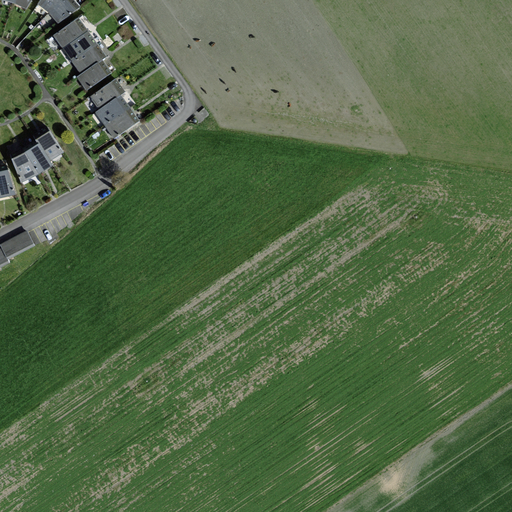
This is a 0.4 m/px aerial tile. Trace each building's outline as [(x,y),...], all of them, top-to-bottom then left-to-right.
[(31,0),(16,0),(15,3),(26,8),(31,0)] [(41,0),(39,3),(50,13),(61,0),(41,0)] [(58,22),(80,6),(74,0),(61,0),(50,13),(58,22)] [(79,19),(55,35),(64,48),(88,32),(79,19)] [(88,32),(64,48),(73,61),(97,45),(88,32)] [(97,45),(73,61),(82,74),(102,60),(106,58),(97,45)] [(111,72),(102,60),(82,74),(79,77),(87,89),(111,72)] [(116,80),(92,97),(101,109),(119,95),(124,91),(116,80)] [(101,109),(97,112),(106,124),(128,108),(119,95),(101,109)] [(137,120),(128,108),(106,124),(115,136),(137,120)] [(47,129),(35,136),(37,140),(49,159),(62,152),(47,129)] [(38,173),(52,164),(49,159),(37,140),(24,148),(38,173)] [(11,155),(22,181),(38,173),(24,148),(11,155)] [(0,196),(15,194),(7,166),(0,167),(0,196)] [(3,249),(0,250),(0,266),(9,262),(8,259),(34,246),(27,233),(1,246),(3,249)]
